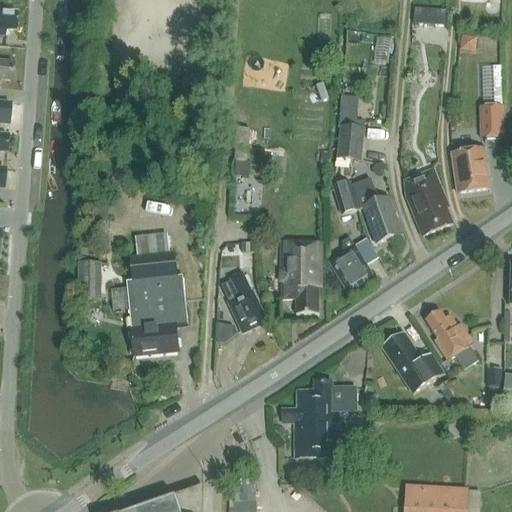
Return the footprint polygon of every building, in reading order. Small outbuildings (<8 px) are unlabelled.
[(414,26),(444,28),(446,13),(415,11),(414,26)] [(0,36),(6,37),(7,31),(16,32),(17,14),(0,12),(0,36)] [(0,85),(0,81),(12,82),(13,64),(0,62),(0,85)] [(487,103),(506,102),(505,75),(486,76),(487,103)] [(424,107),(440,108),(442,80),(427,79),(424,107)] [(345,123),(361,123),(362,96),(346,96),(345,123)] [(10,105),(0,103),(0,126),(9,127),(10,105)] [(505,140),(503,107),(479,108),(481,142),(505,140)] [(255,148),(255,128),(240,128),(239,160),(251,160),(251,174),(266,175),(266,149),(255,148)] [(338,163),(363,164),(365,131),(340,129),(338,163)] [(458,195),(491,191),(485,151),(452,156),(458,195)] [(321,153),(321,167),(330,167),(330,153),(321,153)] [(248,179),(250,163),(237,161),(235,177),(248,179)] [(275,181),(287,182),(289,167),(277,165),(275,181)] [(443,201),(446,200),(434,171),(405,183),(407,199),(423,238),(453,226),(443,201)] [(372,180),(352,188),(360,212),(365,210),(377,245),(401,236),(388,200),(380,203),(372,180)] [(350,184),(332,189),(341,218),(359,213),(350,184)] [(89,206),(87,229),(102,231),(105,208),(89,206)] [(141,236),(142,253),(173,251),(172,234),(141,236)] [(370,264),(382,259),(373,238),(361,243),(370,264)] [(343,256),(329,264),(350,298),(376,282),(355,249),(350,240),(342,244),(343,256)] [(282,302),(297,302),(297,316),(318,316),(317,290),(324,289),(323,244),(280,245),(280,276),(281,275),(282,302)] [(254,245),(242,245),(242,255),(254,255),(254,245)] [(134,359),(179,354),(176,328),(188,326),(182,277),(177,278),(174,255),(130,260),(133,283),(126,283),(132,332),(131,332),(134,359)] [(78,301),(102,301),(102,265),(78,265),(78,301)] [(230,305),(229,305),(244,335),(266,324),(242,275),(230,281),(231,284),(222,288),(230,305)] [(274,293),(274,284),(266,284),(266,293),(274,293)] [(458,329),(450,317),(446,320),(441,313),(426,322),(438,341),(435,343),(448,364),(455,359),(465,373),(479,364),(470,349),(457,329),(458,329)] [(404,336),(383,350),(413,396),(443,376),(431,357),(422,363),(404,336)] [(487,389),(488,389),(502,389),(502,375),(488,375),(487,389)] [(453,411),(466,402),(451,381),(439,389),(453,411)] [(284,412),(284,425),(294,425),(295,460),(339,460),(339,407),(356,407),(356,391),(333,391),(332,384),(314,384),(314,393),(297,393),(297,411),(284,412)] [(449,440),(470,440),(470,418),(449,418),(449,440)] [(234,511),(259,511),(260,480),(235,479),(234,511)] [(409,487),(407,511),(465,511),(467,490),(409,487)] [(138,511),(202,511),(203,489),(175,499),(138,511)]
